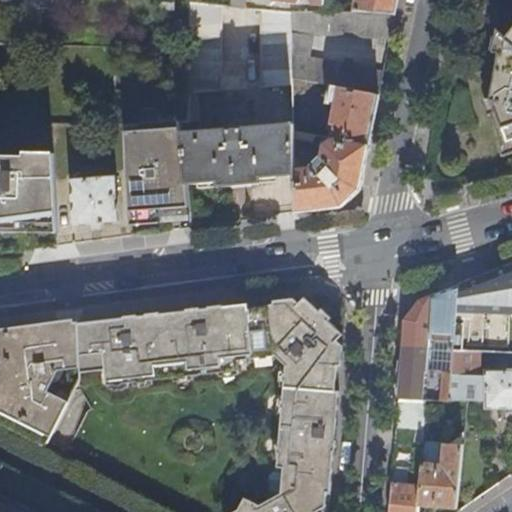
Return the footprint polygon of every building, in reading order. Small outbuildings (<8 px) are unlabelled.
[(246,9),(246,0),(232,0),(232,7),(246,9)] [(355,0),(353,12),(396,14),(398,0),(355,0)] [(221,91),(223,6),(191,2),(191,46),(190,92),(221,91)] [(294,87),(294,80),(294,55),(293,34),(293,13),(262,10),(263,88),(294,87)] [(315,35),(391,39),(396,14),(353,12),(324,12),(293,13),(293,34),(315,35)] [(511,28),(503,38),(495,31),(491,52),(497,52),(487,100),(481,98),(486,116),(490,112),(502,146),(499,148),(501,155),(511,151),(511,28)] [(294,55),(311,58),(315,35),(293,34),(294,55)] [(331,87),(380,96),(385,72),(311,58),(294,55),(294,80),(331,87)] [(296,177),(296,215),(343,209),(361,190),(365,172),(370,147),(375,120),(380,96),(331,87),(328,103),(336,105),(332,124),(334,125),(332,138),(323,144),(320,157),(313,166),(296,169),(296,177)] [(191,223),(187,185),(183,133),(182,121),(124,125),(131,228),(191,223)] [(187,185),(296,177),(296,169),(295,125),(183,133),(187,176),(187,185)] [(0,253),(35,248),(58,245),(56,155),(26,154),(26,158),(0,158),(0,253)] [(71,180),(74,226),(120,223),(117,177),(102,178),(102,172),(86,173),(86,179),(71,180)] [(511,264),(501,269),(459,285),(457,325),(455,349),(478,351),(511,351),(511,264)] [(433,294),(427,398),(449,399),(455,349),(457,325),(459,285),(445,290),(433,294)] [(403,349),(399,398),(427,398),(433,294),(421,299),(406,320),(403,349)] [(223,308),(228,361),(249,360),(275,355),(276,354),(287,365),(286,366),(278,466),(284,466),(282,492),(261,504),(246,497),(240,508),(235,511),(330,511),(335,453),(330,453),(331,442),(336,442),(340,392),(337,392),(339,366),(342,367),(344,344),(340,341),(340,334),(328,322),(331,320),(322,312),(319,314),(307,302),(300,303),(296,298),(274,300),(275,303),(250,306),(250,304),(223,308)] [(120,322),(126,385),(147,383),(147,375),(186,371),(186,377),(218,374),(217,362),(228,361),(223,308),(223,306),(204,308),(185,310),(185,313),(171,315),(160,316),(159,313),(139,315),(120,317),(120,322)] [(120,322),(80,326),(82,377),(104,375),(104,388),(126,385),(120,322)] [(63,328),(5,335),(10,379),(0,399),(0,418),(50,444),(70,404),(53,396),(62,379),(82,377),(80,326),(63,328)] [(455,349),(449,399),(468,399),(485,400),(484,375),(478,375),(478,351),(455,349)] [(484,375),(485,400),(485,408),(511,407),(511,367),(484,369),(484,375)] [(399,398),(395,441),(423,443),(424,440),(427,398),(399,398)] [(445,441),(424,440),(423,443),(422,463),(443,464),(445,441)] [(418,504),(458,507),(462,467),(464,443),(445,441),(443,464),(422,463),(420,486),(418,504)] [(392,484),(389,511),(417,511),(418,504),(420,486),(407,484),(408,468),(392,467),(391,483),(392,484)]
